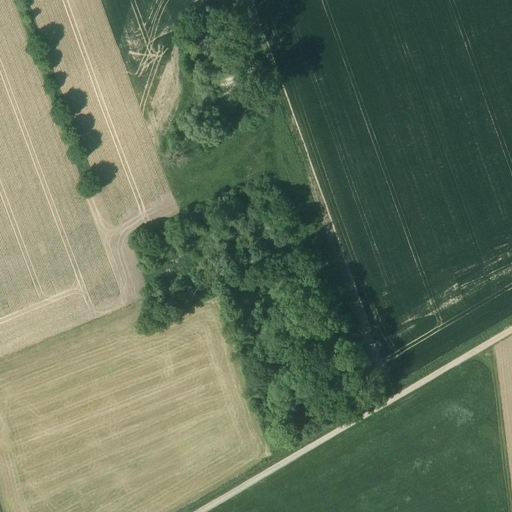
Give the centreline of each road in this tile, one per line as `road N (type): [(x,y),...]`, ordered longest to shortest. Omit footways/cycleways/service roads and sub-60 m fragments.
road 1 (track): [(198,511),(511,330)]
road 2 (track): [(509,511),(489,343)]
